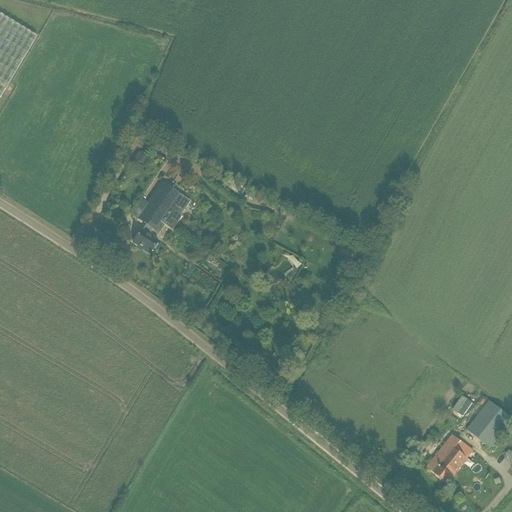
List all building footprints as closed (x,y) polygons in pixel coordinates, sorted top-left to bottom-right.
[(0,97),(36,36),(0,14),(0,97)] [(190,202),(182,197),(161,182),(137,218),(147,225),(142,232),(141,231),(133,244),(150,255),(158,243),(148,236),(153,229),(158,233),(164,225),(173,231),(182,217),(181,216),(190,202)] [(259,355),(258,359),(262,362),(266,360),(267,356),(263,353),(259,355)] [(490,449),(511,421),(511,418),(490,401),(466,431),(490,449)] [(473,452),(452,436),(426,468),(434,475),(447,485),(453,477),(473,452)]
